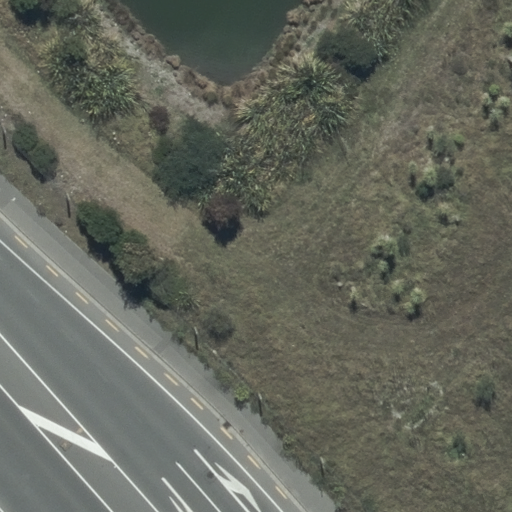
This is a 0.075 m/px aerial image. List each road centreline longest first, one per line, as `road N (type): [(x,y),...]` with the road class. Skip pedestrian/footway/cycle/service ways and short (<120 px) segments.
road 1 (track): [(0,53),(242,263),(337,317),(390,331),(454,325),(511,285)]
road 2 (secondary): [(132,511),(0,359)]
